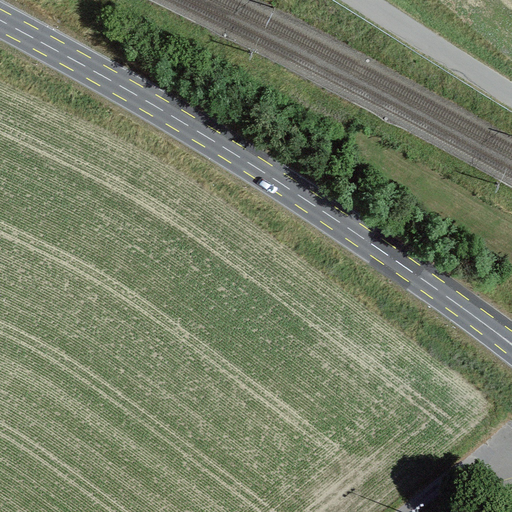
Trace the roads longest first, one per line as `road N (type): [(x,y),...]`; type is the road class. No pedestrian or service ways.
road 1 (secondary): [(511,344),(251,164),(0,20)]
road 2 (unclassified): [(357,0),(511,96)]
road 3 (track): [(411,511),(490,449),(511,468)]
